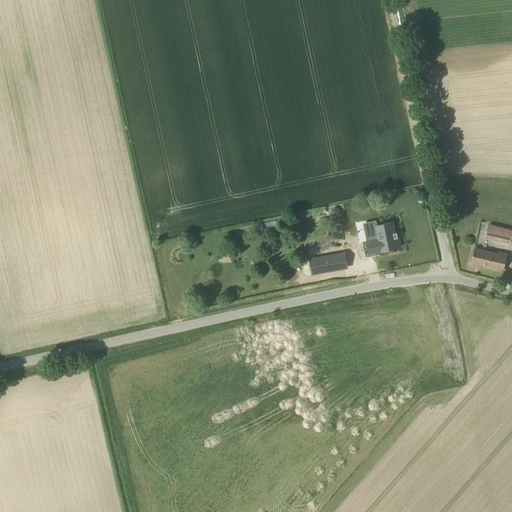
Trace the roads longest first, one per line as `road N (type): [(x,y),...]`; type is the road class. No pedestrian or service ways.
road 1 (unclassified): [(0,367),(414,276),(451,278)]
road 2 (unclassified): [(451,278),(394,0)]
